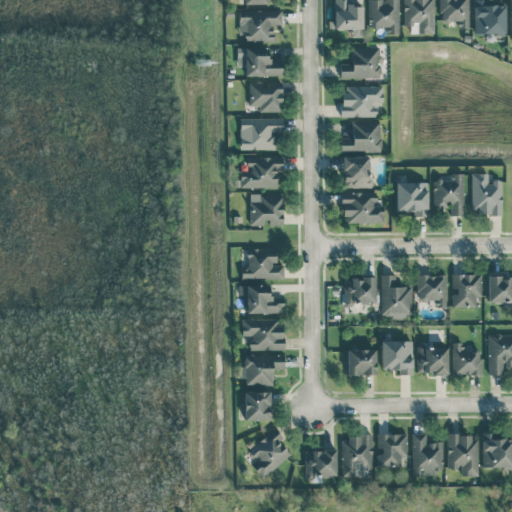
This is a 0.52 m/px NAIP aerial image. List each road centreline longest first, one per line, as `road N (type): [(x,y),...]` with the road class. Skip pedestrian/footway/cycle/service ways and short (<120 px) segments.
road 1 (residential): [(307,0),(312,406)]
road 2 (residential): [(310,246),(511,246)]
road 3 (residential): [(312,406),(511,405)]
